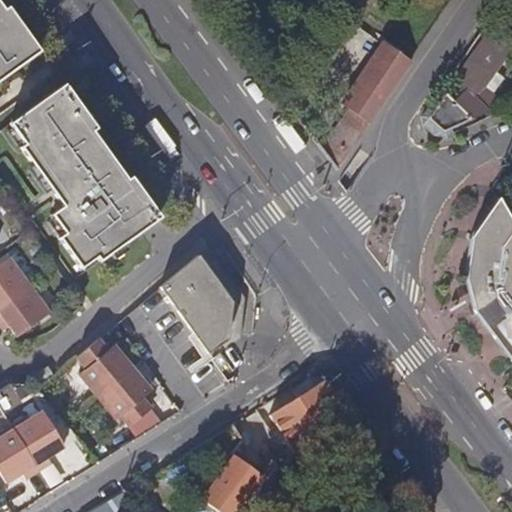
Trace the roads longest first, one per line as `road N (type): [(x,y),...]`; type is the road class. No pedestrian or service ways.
road 1 (residential): [(54,511),(326,330)]
road 2 (residential): [(193,146),(197,220),(185,242),(50,354),(0,358)]
road 3 (primary): [(327,243),(147,0)]
road 4 (primary): [(511,489),(370,301)]
road 5 (primary): [(326,330),(463,511)]
road 6 (residential): [(375,187),(391,125),(471,0)]
road 7 (primary): [(87,0),(193,146)]
road 8 (primary): [(193,146),(286,276)]
road 9 (residential): [(370,301),(402,272),(409,222),(435,173)]
